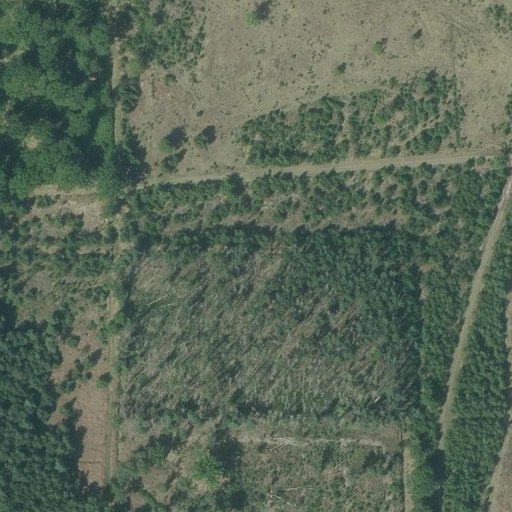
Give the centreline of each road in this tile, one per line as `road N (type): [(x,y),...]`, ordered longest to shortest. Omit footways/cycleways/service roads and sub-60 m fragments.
road 1 (track): [(97,0),(110,181),(511,151)]
road 2 (track): [(511,186),(482,255),(442,417),(435,511)]
